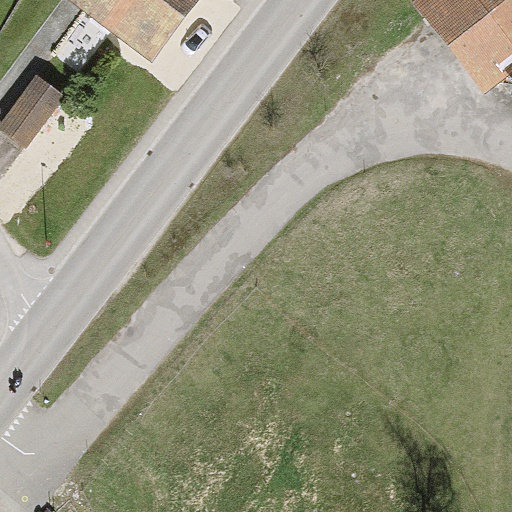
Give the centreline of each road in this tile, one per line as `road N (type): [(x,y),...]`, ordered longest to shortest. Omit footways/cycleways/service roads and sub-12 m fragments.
road 1 (residential): [(0,439),(37,458),(318,157),(387,125),(511,148)]
road 2 (tertiary): [(290,0),(0,376)]
